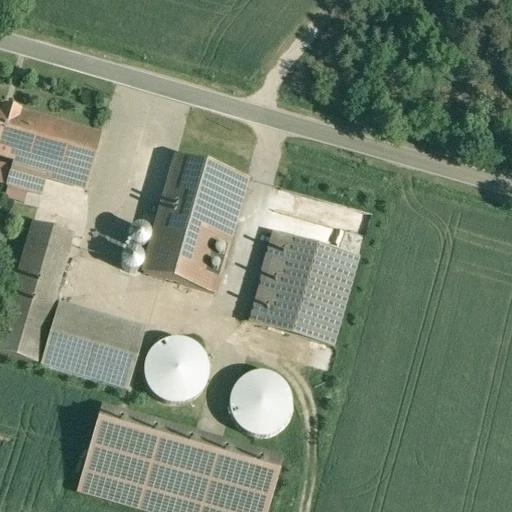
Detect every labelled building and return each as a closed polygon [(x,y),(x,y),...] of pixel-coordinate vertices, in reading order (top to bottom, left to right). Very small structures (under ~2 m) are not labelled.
[(101,138),(0,109),(0,158),(30,167),(28,174),(86,190),(101,138)] [(176,160),(144,276),(201,292),(234,177),(176,160)] [(73,237),(34,226),(0,342),(0,355),(35,366),(73,237)] [(132,275),(145,234),(125,227),(112,269),(132,275)] [(360,261),(276,237),(250,325),(335,349),(360,261)] [(144,333),(59,308),(42,368),(127,392),(144,333)] [(180,342),(174,342),(169,343),(164,344),(161,345),(157,348),(154,351),(151,354),(147,358),(145,363),(144,367),(143,371),(143,376),(144,381),(144,384),(145,386),(146,390),(148,393),(151,397),(155,401),(159,403),(163,405),(167,407),(173,408),(178,408),(183,407),(187,406),(191,404),(195,402),(198,399),(201,396),(204,391),(207,387),(208,383),(209,379),(209,374),(208,368),(207,364),(206,361),(204,357),(199,351),(195,348),(191,345),(186,343),(180,342)] [(243,432),(267,432),(266,410),(281,410),(281,377),(227,377),(227,433),(243,432)] [(266,511),(281,460),(104,409),(80,492),(150,511),(266,511)]
